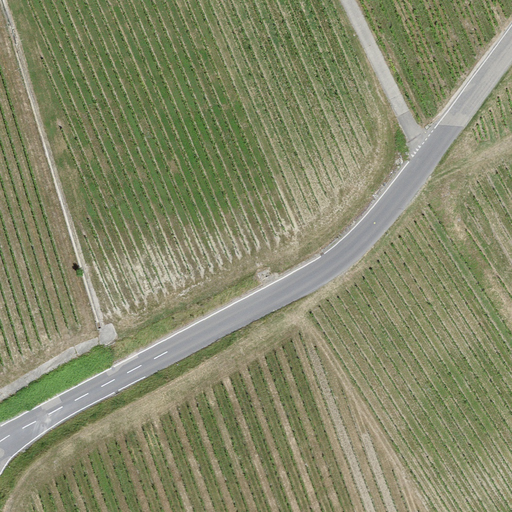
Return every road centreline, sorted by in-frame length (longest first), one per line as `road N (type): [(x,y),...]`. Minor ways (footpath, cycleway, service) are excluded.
road 1 (tertiary): [(0,440),(322,273),(382,218),(511,45)]
road 2 (track): [(350,0),(427,158)]
